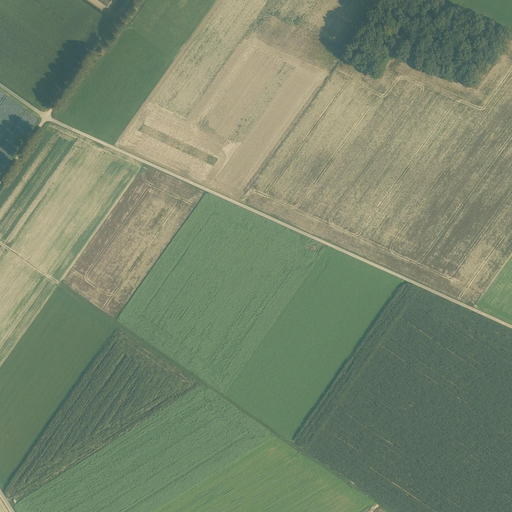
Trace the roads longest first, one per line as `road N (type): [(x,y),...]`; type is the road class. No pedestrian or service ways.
road 1 (track): [(511,327),(46,118),(0,85)]
road 2 (track): [(0,185),(131,0)]
